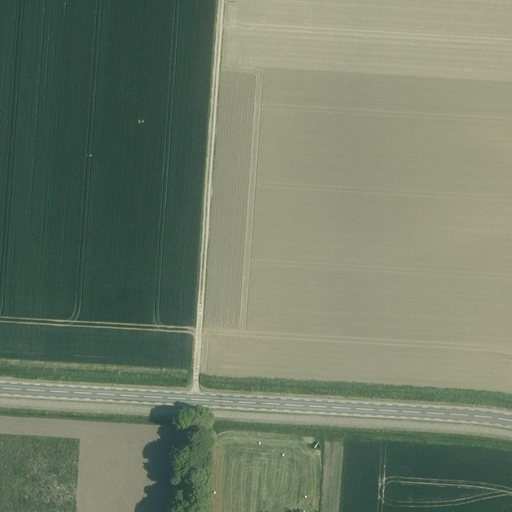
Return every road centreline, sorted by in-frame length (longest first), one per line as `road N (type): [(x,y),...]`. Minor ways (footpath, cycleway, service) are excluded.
road 1 (secondary): [(511,424),(0,388)]
road 2 (track): [(194,400),(221,0)]
